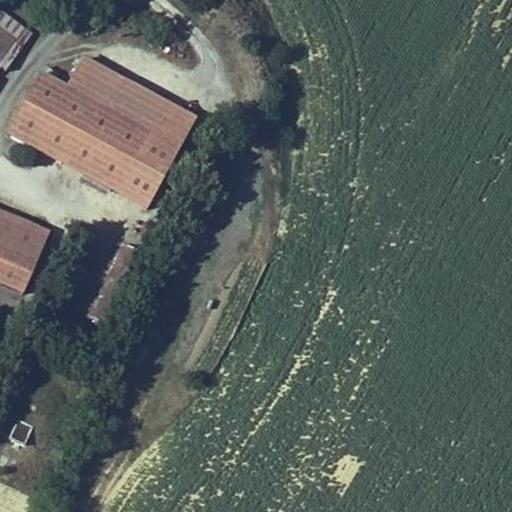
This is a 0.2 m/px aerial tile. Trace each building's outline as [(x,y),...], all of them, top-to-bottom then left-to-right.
[(6,0),(0,0),(0,15),(8,1),(6,0)] [(52,67),(128,105),(99,167),(137,185),(181,95),(67,38),(52,67)] [(0,101),(0,119),(99,167),(128,105),(52,67),(25,53),(0,101)] [(0,200),(0,274),(6,277),(34,214),(0,200)] [(95,330),(140,255),(117,241),(72,316),(95,330)] [(0,435),(8,420),(14,417),(18,412),(21,406),(21,400),(20,394),(16,388),(11,385),(5,382),(0,382),(0,435)]
